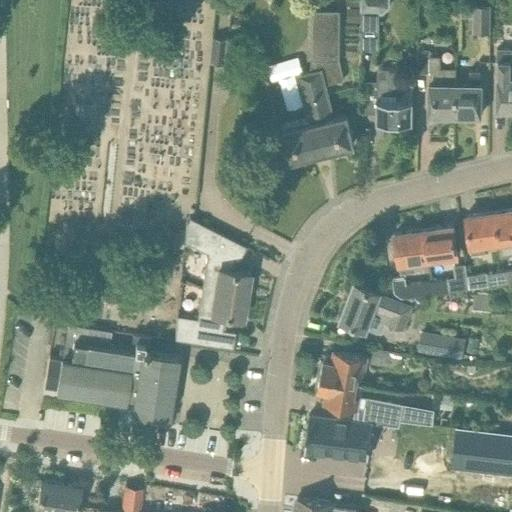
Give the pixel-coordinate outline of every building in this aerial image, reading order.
[(359,0),(360,5),(360,10),(361,10),(361,48),(378,48),(378,20),(375,20),(375,12),(382,12),(389,5),(389,0),(359,0)] [(488,32),(489,6),(475,6),(474,32),(488,32)] [(339,59),(339,9),(313,9),(313,59),(316,59),(319,68),(298,74),(309,117),(281,124),(282,129),(281,129),(289,159),(353,143),(346,113),(333,116),(325,83),(344,79),(339,59)] [(236,64),(239,39),(215,36),(212,61),(236,64)] [(511,108),(511,77),(510,78),(511,50),(498,50),(497,108),(511,108)] [(454,114),(455,69),(441,69),(441,57),(431,56),(431,52),(418,52),(417,74),(431,74),(431,83),(429,83),(428,114),(454,114)] [(413,81),(396,81),(394,81),(394,71),(390,68),(380,68),(377,70),(376,120),(389,121),(388,125),(399,126),(399,121),(412,121),(413,81)] [(457,69),(455,69),(454,114),(481,115),(481,85),(480,85),(480,72),(470,72),(470,84),(457,84),(457,69)] [(511,208),(495,211),(499,241),(498,241),(500,254),(511,252),(511,208)] [(483,243),(498,241),(499,241),(495,211),(466,215),(470,245),(471,253),(484,251),(483,243)] [(207,252),(201,288),(246,294),(249,272),(231,269),(233,258),(238,261),(246,246),(189,216),(186,223),(184,241),(207,252)] [(424,228),(428,260),(457,256),(453,224),(424,228)] [(414,261),(428,260),(424,228),(395,232),(400,272),(415,270),(414,261)] [(180,231),(168,229),(165,249),(178,251),(180,231)] [(483,286),(480,267),(467,269),(470,287),(483,286)] [(511,268),(503,269),(505,283),(511,282),(511,268)] [(468,288),(466,269),(453,271),(455,289),(468,288)] [(505,283),(503,269),(485,272),(487,286),(505,283)] [(408,297),(406,283),(405,276),(392,278),(394,292),(402,297),(408,297)] [(448,277),(431,279),(433,293),(450,290),(448,277)] [(406,283),(408,297),(433,293),(431,279),(406,283)] [(379,291),(373,289),(354,282),(340,319),(365,328),(366,326),(381,332),(384,322),(403,329),(411,308),(378,295),(379,291)] [(242,317),(246,294),(201,288),(197,318),(177,315),(175,339),(232,348),(235,331),(222,329),(224,314),(242,317)] [(491,294),(474,293),(473,307),(489,308),(491,294)] [(167,414),(176,355),(147,351),(150,337),(150,336),(132,333),(130,346),(109,343),(111,330),(68,323),(62,357),(49,355),(44,385),(134,399),(132,409),(136,409),(167,414)] [(418,349),(462,356),(465,336),(422,329),(418,349)] [(373,346),(370,361),(398,368),(401,353),(373,346)] [(324,354),(320,374),(356,380),(361,381),(364,368),(367,355),(354,352),(334,349),(333,355),(324,354)] [(320,374),(316,394),(325,395),(324,402),(344,405),(356,408),(355,420),(372,422),(399,425),(400,420),(432,424),(434,409),(402,403),(359,394),(359,392),(361,381),(356,380),(320,374)] [(309,414),(304,449),(368,457),(372,422),(355,420),(309,414)] [(511,432),(472,428),(468,467),(486,470),(511,472),(511,432)] [(51,511),(75,511),(76,505),(80,485),(41,479),(36,509),(51,511)] [(511,510),(511,489),(486,487),(484,507),(511,510)] [(359,511),(361,507),(330,503),(331,501),(297,497),(295,511),(359,511)]
